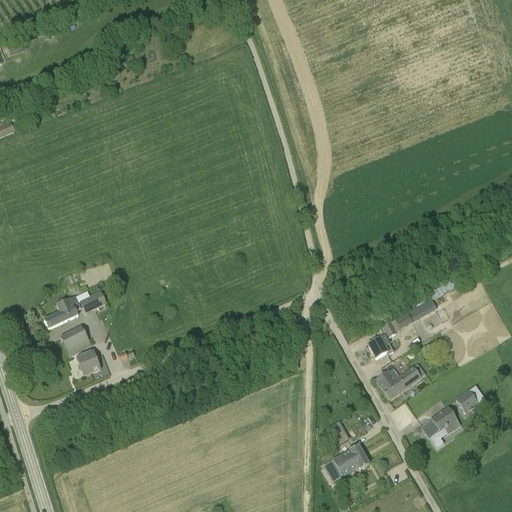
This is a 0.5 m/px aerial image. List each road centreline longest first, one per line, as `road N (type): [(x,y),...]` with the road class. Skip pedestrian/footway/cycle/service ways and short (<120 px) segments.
road 1 (unclassified): [(317,296),(16,417)]
road 2 (unclassified): [(229,0),(290,166),(317,296)]
road 3 (unclassified): [(436,511),(317,296)]
